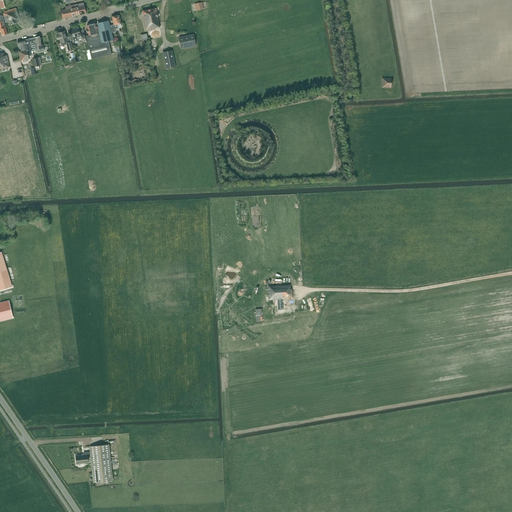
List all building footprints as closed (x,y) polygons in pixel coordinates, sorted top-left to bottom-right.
[(69,6),(72,17),(86,14),(83,3),(69,6)] [(202,3),(194,4),(196,11),(203,10),(202,3)] [(61,11),(62,19),(72,17),(69,6),(65,7),(66,9),(61,11)] [(20,22),(16,9),(4,12),(4,14),(3,14),(5,23),(10,22),(11,25),(20,22)] [(156,9),(142,12),(143,17),(146,31),(160,28),(157,13),(156,9)] [(112,17),(114,25),(115,29),(118,28),(122,27),(121,24),(121,23),(119,15),(112,17)] [(89,36),(86,36),(89,50),(91,59),(109,55),(110,55),(107,42),(113,40),(111,33),(115,32),(115,29),(114,25),(110,26),(109,21),(96,24),(95,23),(94,22),(88,23),(87,24),(88,25),(87,26),(89,36)] [(72,35),(69,35),(71,41),(74,40),(75,44),(79,43),(78,40),(82,39),(85,40),(86,39),(84,33),(80,34),(79,28),(76,29),(71,30),(72,35)] [(59,36),(56,36),(57,40),(60,39),(61,43),(62,46),(66,45),(66,43),(67,43),(66,42),(68,42),(65,31),(58,33),(59,36)] [(194,34),(179,37),(180,42),(181,48),(181,49),(196,46),(194,34)] [(40,37),(28,39),(32,56),(32,57),(34,57),(33,51),(37,50),(38,52),(44,51),(43,45),(42,45),(40,37)] [(32,56),(28,39),(17,42),(18,46),(21,46),(22,51),(19,52),(21,61),(29,60),(28,57),(32,56)] [(120,45),(115,46),(117,57),(129,54),(129,53),(124,54),(123,52),(121,52),(120,45)] [(171,51),(163,53),(166,69),(176,67),(173,51),(171,51)] [(0,53),(0,69),(10,67),(7,55),(4,56),(4,53),(0,54),(0,53)] [(391,79),(381,78),(381,88),(390,88),(391,79)] [(2,252),(0,252),(0,290),(12,287),(2,252)] [(290,289),(290,284),(268,286),(269,300),(277,299),(282,299),(282,298),(284,298),(283,294),(287,294),(286,289),(290,289)] [(291,289),(290,289),(286,289),(287,294),(283,294),(284,298),(282,298),(282,299),(292,298),(291,289)] [(278,309),(274,309),(274,315),(291,314),(290,308),(283,308),(282,303),(281,304),(281,301),(282,301),(282,299),(277,299),(278,309)] [(9,301),(0,303),(0,320),(13,318),(9,301)] [(90,447),(91,452),(94,482),(112,480),(108,445),(90,447)] [(84,456),(76,456),(77,464),(79,464),(79,465),(80,465),(84,465),(84,464),(88,463),(92,462),(91,452),(83,453),(84,456)]
